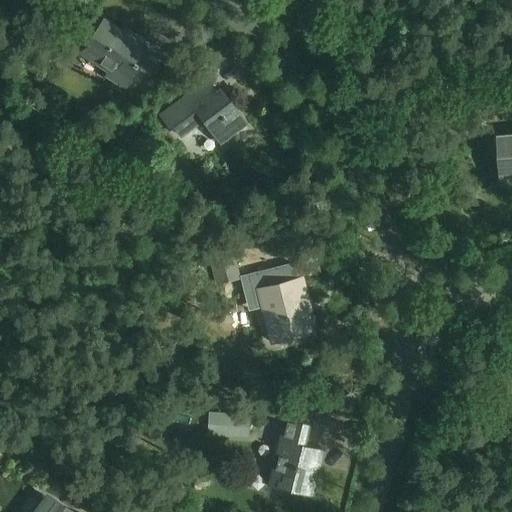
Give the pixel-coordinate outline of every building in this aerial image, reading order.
[(106,75),(125,88),(152,48),(133,35),(131,38),(103,20),(81,53),(109,71),(106,75)] [(182,138),(204,121),(221,144),(232,135),(233,135),(246,125),(220,90),(216,92),(207,81),(182,99),(161,115),(171,129),(174,127),(182,138)] [(511,137),(498,138),(501,174),(511,173),(511,137)] [(241,278),(231,244),(206,251),(216,286),(241,278)] [(281,266),(248,274),(252,290),(259,288),(273,342),(311,333),(304,304),(307,303),(300,277),(285,281),(281,266)] [(208,436),(250,439),(252,414),(210,411),(208,436)] [(276,442),(281,444),(271,482),(310,492),(320,453),(302,449),(308,425),(282,418),(276,442)] [(200,483),(196,479),(191,479),(187,483),(186,488),(190,492),(196,493),(200,489),(200,483)] [(67,511),(47,498),(37,511),(67,511)]
